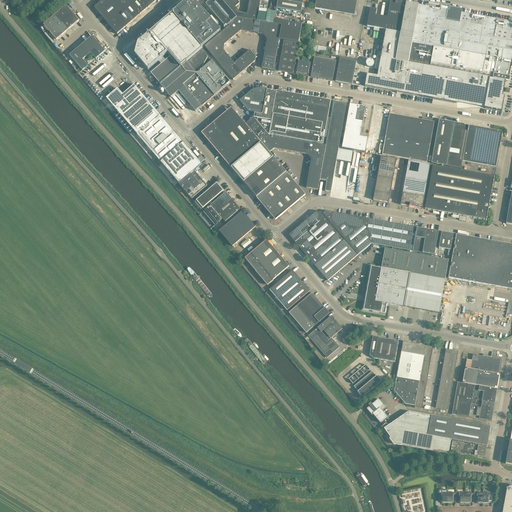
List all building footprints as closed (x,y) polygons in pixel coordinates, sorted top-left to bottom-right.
[(105,0),(101,0),(99,2),(105,9),(110,5),(105,0)] [(129,0),(128,1),(139,15),(147,7),(142,1),(141,0),(129,0)] [(172,13),(201,47),(220,31),(217,27),(194,0),(186,0),(172,13)] [(209,0),(205,4),(222,24),(218,27),(217,27),(220,31),(228,24),(236,16),(231,10),(225,4),(221,0),(209,0)] [(236,0),(229,0),(225,4),(231,10),(235,7),(239,3),(236,0)] [(277,0),(276,7),(300,11),(302,4),(286,0),(285,0),(277,0)] [(314,0),(314,7),(354,14),(356,0),(314,0)] [(367,73),(365,85),(501,110),(504,96),(502,95),(505,80),(508,80),(511,57),(511,20),(471,13),(461,11),(462,9),(449,6),(449,9),(443,8),(440,8),(406,1),(398,0),(390,0),(389,10),(387,19),(375,17),(377,8),(370,7),(367,25),(373,26),(386,28),(377,75),(367,73)] [(105,9),(100,13),(105,20),(114,13),(120,7),(115,1),(110,5),(105,9)] [(126,2),(122,6),(134,19),(139,15),(128,1),(126,2)] [(249,1),(248,10),(258,12),(259,3),(249,1)] [(99,2),(94,6),(100,13),(105,9),(99,2)] [(66,4),(58,11),(71,26),(79,19),(66,4)] [(120,7),(114,13),(120,19),(125,26),(134,19),(122,6),(120,7)] [(235,7),(231,10),(236,16),(243,18),(244,18),(244,13),(240,12),(235,7)] [(244,13),(244,18),(248,19),(254,20),(256,20),(258,12),(248,10),(247,14),(244,13)] [(58,11),(51,17),(64,32),(71,26),(58,11)] [(114,13),(105,20),(111,27),(120,19),(114,13)] [(133,53),(133,54),(147,70),(167,53),(170,57),(178,67),(201,47),(172,13),(136,43),(133,53)] [(236,16),(228,24),(228,25),(236,33),(240,29),(243,18),(236,16)] [(47,20),(43,23),(56,39),(64,32),(51,17),(47,20)] [(120,19),(111,27),(117,34),(125,26),(120,19)] [(272,23),(263,33),(266,38),(279,33),(282,20),(274,19),(274,23),(272,23)] [(278,69),(278,70),(282,71),(289,72),(292,72),(298,41),(301,28),(301,24),(282,20),(279,33),(279,38),(283,39),(278,69)] [(260,21),(257,32),(263,33),(272,23),(260,21)] [(228,25),(220,32),(228,40),(236,33),(228,25)] [(220,32),(211,40),(224,44),(228,40),(220,32)] [(266,38),(265,44),(277,46),(279,38),(279,33),(266,38)] [(92,35),(86,39),(94,48),(94,49),(99,55),(105,50),(92,35)] [(86,39),(82,43),(90,52),(95,58),(99,55),(94,49),(94,48),(86,39)] [(211,40),(204,46),(210,53),(223,49),(224,44),(211,40)] [(82,43),(78,46),(86,56),(90,52),(82,43)] [(78,46),(74,50),(82,59),(86,56),(78,46)] [(338,46),(337,55),(356,58),(357,50),(338,46)] [(186,61),(183,63),(212,97),(214,96),(230,82),(202,48),(186,62),(186,61)] [(223,49),(210,53),(218,62),(227,54),(223,49)] [(249,49),(245,53),(253,62),(254,61),(255,56),(249,49)] [(74,50),(69,54),(82,69),(87,65),(82,59),(74,50)] [(245,53),(241,56),(249,66),(253,62),(245,53)] [(227,54),(218,62),(221,66),(230,58),(227,54)] [(263,55),(261,67),(273,69),(273,68),(275,57),(263,55)] [(241,56),(237,60),(245,69),(249,66),(241,56)] [(311,72),(311,76),(314,77),(332,80),(335,60),(314,56),(311,72)] [(170,57),(151,73),(159,83),(178,67),(170,57)] [(230,58),(221,66),(224,70),(225,71),(229,67),(233,63),(234,62),(230,58)] [(339,58),(335,80),(351,83),(355,60),(339,58)] [(234,62),(233,63),(241,73),(245,69),(237,60),(234,62)] [(298,60),(296,73),(307,76),(310,62),(298,60)] [(183,63),(159,84),(171,97),(178,91),(195,111),(199,108),(201,106),(212,97),(183,63)] [(233,63),(229,67),(237,76),(241,73),(233,63)] [(229,67),(225,71),(232,80),(237,76),(229,67)] [(117,88),(105,98),(136,134),(160,115),(133,84),(122,94),(117,88)] [(249,91),(239,100),(247,111),(248,111),(260,113),(262,112),(266,89),(266,88),(262,87),(261,87),(260,87),(259,87),(257,87),(255,88),(254,88),(253,88),(251,89),(249,91)] [(253,117),(245,124),(247,125),(260,142),(260,143),(269,135),(268,134),(322,144),(322,143),(330,101),(315,98),(287,93),(286,93),(286,92),(280,91),(277,91),(276,91),(271,90),(266,89),(262,112),(263,112),(262,113),(261,114),(254,113),(254,117),(257,117),(256,121),(253,117)] [(325,144),(325,145),(338,147),(344,112),(345,112),(346,103),(334,101),(332,110),(325,144)] [(350,103),(347,119),(355,120),(357,105),(352,104),(350,103)] [(357,105),(355,120),(362,121),(365,106),(357,105)] [(231,107),(212,123),(217,129),(219,131),(218,131),(222,135),(227,141),(232,146),(237,152),(242,158),(260,142),(247,125),(245,124),(231,107)] [(388,113),(381,154),(426,162),(432,129),(434,119),(424,117),(423,120),(399,115),(388,113)] [(160,115),(136,134),(153,153),(176,134),(160,115)] [(346,123),(346,126),(360,129),(361,126),(362,121),(355,120),(347,119),(346,123)] [(438,119),(430,163),(460,168),(461,160),(494,166),(500,135),(501,131),(487,128),(468,125),(463,124),(438,119)] [(212,123),(201,132),(206,138),(217,129),(212,123)] [(346,126),(344,133),(359,136),(360,129),(346,126)] [(217,129),(206,138),(211,144),(222,135),(218,131),(219,131),(217,129)] [(344,133),(342,148),(364,152),(367,137),(359,136),(344,133)] [(176,134),(153,153),(160,162),(162,164),(182,147),(184,146),(185,145),(183,142),(179,138),(176,134)] [(222,135),(211,144),(216,150),(227,141),(222,135)] [(269,135),(260,143),(269,152),(273,148),(275,137),(269,135)] [(281,138),(279,149),(290,151),(292,140),(281,138)] [(190,140),(188,142),(197,152),(200,150),(190,140)] [(227,141),(216,150),(221,155),(232,146),(227,141)] [(242,158),(231,167),(238,176),(243,182),(272,157),(269,152),(260,143),(260,142),(242,158)] [(303,142),(301,153),(307,154),(314,144),(303,142)] [(314,144),(307,154),(310,159),(323,156),(325,146),(314,144)] [(182,147),(162,164),(178,183),(193,170),(201,163),(200,162),(204,159),(200,155),(197,158),(195,156),(185,145),(184,146),(182,147)] [(330,192),(338,147),(325,145),(325,146),(323,156),(321,167),(320,172),(319,178),(319,180),(326,181),(324,191),(330,192)] [(232,146),(221,155),(226,161),(237,152),(232,146)] [(237,152),(226,161),(231,167),(242,158),(237,152)] [(310,159),(309,165),(321,167),(323,156),(310,159)] [(380,156),(379,163),(394,166),(396,159),(380,156)] [(272,157),(243,182),(256,197),(286,172),(285,171),(272,157)] [(407,161),(404,178),(426,182),(429,165),(407,161)] [(379,163),(377,169),(393,172),(394,166),(379,163)] [(431,164),(422,208),(459,215),(466,216),(484,220),(492,176),(431,164)] [(377,169),(376,177),(392,180),(393,172),(377,169)] [(193,170),(178,183),(191,198),(192,197),(195,201),(205,192),(202,188),(206,185),(193,170)] [(286,172),(256,197),(272,216),(279,216),(287,210),(290,207),(300,199),(303,196),(305,195),(305,194),(286,172)] [(376,177),(375,184),(390,187),(392,180),(376,177)] [(404,178),(401,193),(423,197),(426,182),(404,178)] [(195,201),(194,202),(201,209),(223,190),(224,190),(217,182),(205,192),(195,201)] [(375,184),(373,192),(389,195),(390,187),(375,184)] [(225,192),(211,205),(218,213),(233,200),(226,193),(226,192),(225,192)] [(372,198),(372,199),(373,199),(387,202),(388,202),(388,201),(389,195),(373,192),(372,198)] [(414,207),(416,195),(409,194),(407,205),(414,207)] [(423,197),(416,195),(414,207),(421,208),(423,197)] [(233,200),(218,213),(222,219),(225,222),(240,209),(233,200)] [(211,205),(203,211),(215,225),(222,219),(218,213),(211,205)] [(242,212),(219,231),(232,246),(255,227),(255,226),(242,211),(242,212)] [(289,235),(288,235),(295,244),(302,251),(304,254),(308,259),(312,264),(326,280),(346,264),(370,244),(371,243),(391,247),(390,248),(397,250),(397,248),(409,250),(413,227),(326,211),(325,211),(322,214),(321,212),(320,213),(319,212),(318,213),(317,212),(317,213),(316,212),(311,216),(308,219),(289,235)] [(416,228),(412,251),(423,253),(426,229),(416,228)] [(426,229),(423,253),(434,255),(438,231),(426,229)] [(441,232),(439,248),(451,250),(453,234),(441,232)] [(451,264),(448,277),(496,286),(511,288),(511,244),(456,234),(451,264)] [(248,235),(241,241),(245,245),(252,239),(248,235)] [(266,240),(245,259),(250,264),(267,284),(270,282),(270,283),(273,280),(272,279),(288,266),(287,264),(266,240)] [(371,267),(364,309),(385,313),(387,303),(390,303),(405,306),(409,307),(420,309),(424,310),(439,312),(448,264),(448,260),(397,251),(397,250),(390,248),(390,249),(384,248),(380,269),(371,267)] [(189,263),(182,269),(208,301),(215,295),(189,263)] [(292,271),(269,289),(287,310),(310,291),(302,282),(294,273),(292,271)] [(312,293),(289,312),(300,325),(308,319),(309,320),(324,307),(312,293)] [(308,319),(300,325),(306,332),(329,313),(324,307),(309,320),(308,319)] [(331,316),(308,335),(327,357),(339,346),(331,337),(342,328),(335,319),(334,320),(331,316)] [(247,333),(240,339),(264,369),(271,362),(247,333)] [(372,336),(369,355),(374,358),(377,337),(372,336)] [(377,337),(374,358),(376,359),(384,360),(388,339),(380,337),(377,337)] [(388,339),(384,360),(394,362),(398,342),(398,340),(388,339)] [(403,341),(401,352),(410,353),(412,343),(410,343),(407,342),(403,341)] [(401,352),(394,390),(399,396),(402,400),(405,403),(414,405),(415,401),(416,397),(416,394),(417,391),(418,388),(418,385),(419,382),(419,379),(420,376),(421,373),(421,370),(422,367),(422,364),(423,361),(423,358),(424,356),(414,354),(416,344),(412,343),(410,353),(401,352)] [(416,344),(414,354),(424,356),(424,355),(425,352),(425,349),(426,345),(417,344),(416,344)] [(467,359),(465,368),(499,374),(500,373),(501,365),(502,359),(492,357),(480,355),(473,354),(472,360),(467,359)] [(365,365),(348,379),(353,384),(370,369),(365,365)] [(465,368),(463,383),(497,388),(499,374),(465,368)] [(372,371),(354,386),(358,391),(357,391),(362,398),(382,381),(376,375),(376,376),(375,375),(372,371)] [(457,382),(456,391),(495,398),(497,388),(463,383),(457,382)] [(452,414),(457,415),(459,402),(494,408),(495,398),(456,391),(452,414)] [(369,406),(367,408),(372,415),(373,413),(380,422),(387,416),(380,408),(383,405),(378,399),(372,404),(371,403),(369,405),(369,406)] [(459,402),(457,415),(491,421),(492,415),(494,408),(459,402)] [(386,423),(381,427),(393,444),(448,454),(451,439),(487,445),(490,426),(408,412),(388,426),(386,423)] [(321,424),(314,429),(336,454),(342,449),(321,424)] [(452,441),(451,450),(455,451),(485,457),(487,447),(452,441)] [(358,472),(355,475),(363,486),(366,484),(358,472)] [(438,494),(438,501),(441,501),(441,503),(442,503),(447,503),(447,492),(447,490),(440,490),(439,490),(438,491),(438,494)] [(447,492),(447,503),(452,503),(453,503),(453,500),(456,500),(456,493),(453,493),(453,492),(447,492)] [(456,493),(456,500),(459,500),(459,503),(460,503),(465,503),(465,492),(459,492),(459,493),(456,493)] [(465,492),(465,503),(470,503),(471,503),(471,501),(474,501),(474,493),(472,493),(465,492)] [(474,493),(474,501),(477,501),(477,503),(478,503),(483,504),(483,493),(477,493),(474,493)] [(483,493),(483,504),(488,504),(488,503),(489,503),(489,501),(492,501),(493,494),(489,494),(489,493),(483,493)] [(376,511),(371,497),(366,499),(370,511),(376,511)]
